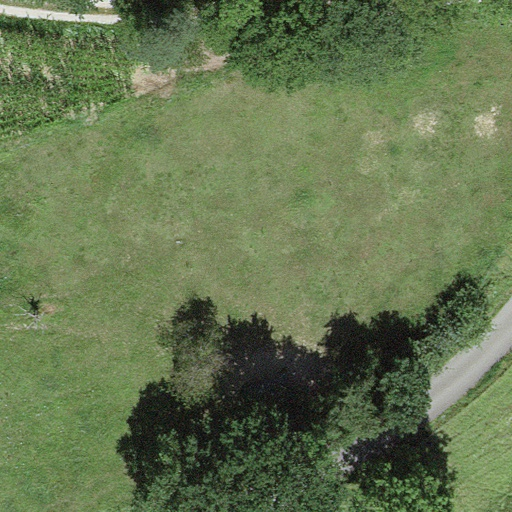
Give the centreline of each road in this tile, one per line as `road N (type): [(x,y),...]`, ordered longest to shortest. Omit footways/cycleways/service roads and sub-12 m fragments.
road 1 (track): [(409,0),(279,15),(86,17),(0,9)]
road 2 (residential): [(220,511),(376,431)]
road 3 (track): [(511,326),(464,373),(376,431)]
